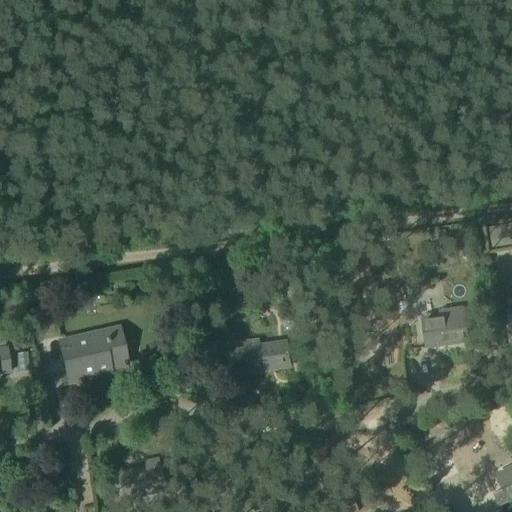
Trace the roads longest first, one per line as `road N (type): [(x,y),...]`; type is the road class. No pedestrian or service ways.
road 1 (unknown): [(0,448),(110,414),(278,412),(511,376)]
road 2 (track): [(511,208),(0,273)]
